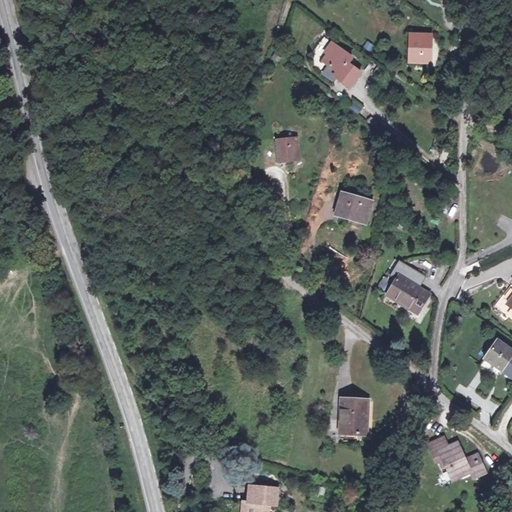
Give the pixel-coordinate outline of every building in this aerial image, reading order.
[(432,30),(414,29),(412,54),(431,55),(432,30)] [(353,52),(336,39),(324,55),(339,67),(335,72),(350,83),(362,67),(349,57),(353,52)] [(352,101),(348,108),(359,113),(362,106),(352,101)] [(281,160),(300,158),(298,140),(279,142),(281,160)] [(339,214),(365,222),(371,203),(344,195),(339,214)] [(448,216),(452,210),(442,202),(437,208),(448,216)] [(383,294),(417,315),(428,295),(416,288),(423,276),(397,261),(387,275),(392,278),(383,294)] [(511,375),(511,350),(496,339),(483,358),(510,379),(511,375)] [(341,435),(365,435),(366,402),(340,401),(340,413),(342,413),(341,435)] [(470,480),(483,474),(475,455),(461,461),(458,455),(459,454),(454,444),(445,448),(441,438),(425,445),(433,464),(436,462),(439,461),(442,468),(449,483),(468,475),(470,480)] [(269,511),(270,507),(273,507),(275,490),(250,487),(249,504),(243,503),(242,511),(269,511)]
